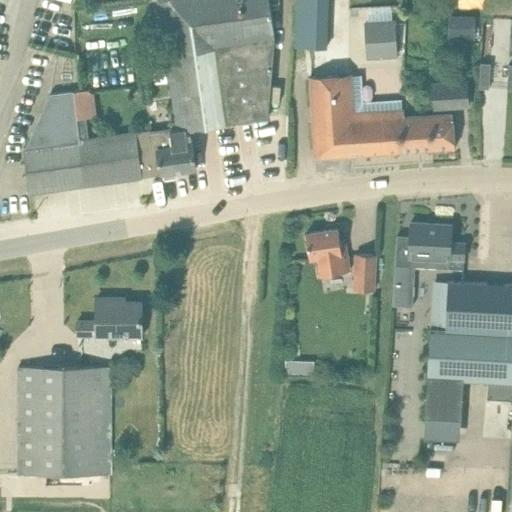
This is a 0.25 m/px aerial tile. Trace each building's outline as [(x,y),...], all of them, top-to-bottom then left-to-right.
[(158,0),(166,50),(176,130),(190,128),(268,117),(275,35),(269,0),(158,0)] [(397,45),(395,18),(364,20),(366,47),(397,45)] [(473,40),(473,20),(449,20),(449,33),(461,33),(461,40),(473,40)] [(481,61),(480,87),(489,87),(491,61),(481,61)] [(428,148),(426,113),(405,115),(404,108),(355,112),(352,75),(309,77),(314,156),(428,148)] [(468,105),(467,80),(432,82),(433,108),(468,105)] [(23,151),(27,172),(30,192),(163,173),(164,179),(176,177),(175,171),(196,168),(190,128),(176,130),(150,133),(149,130),(89,139),(86,116),(78,117),(73,89),(50,93),(23,151)] [(455,147),(452,111),(426,113),(428,148),(455,147)] [(398,234),(397,234),(394,304),(413,305),(415,266),(463,268),(465,242),(451,241),(452,223),(411,221),(410,238),(398,237),(398,234)] [(306,232),(309,252),(310,258),(318,257),(321,274),(350,270),(345,239),(340,239),(338,228),(306,232)] [(374,289),(376,254),(356,253),(354,288),(374,289)] [(511,380),(511,284),(448,281),(446,327),(430,327),(428,377),(426,416),(462,418),(464,378),(511,380)] [(113,297),(96,297),(97,320),(78,320),(78,334),(141,335),(142,301),(113,301),(113,297)] [(111,473),(110,391),(110,365),(18,365),(18,385),(19,473),(111,473)]
